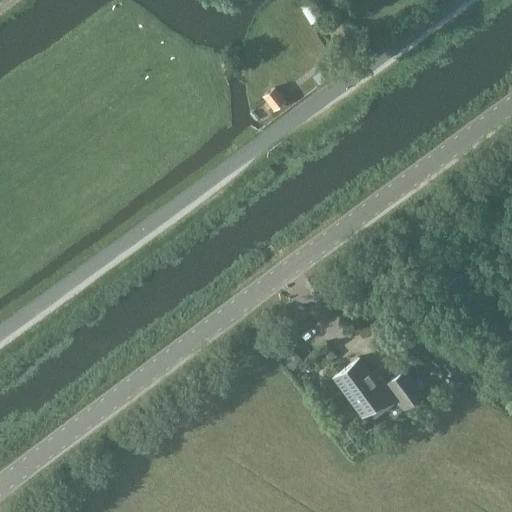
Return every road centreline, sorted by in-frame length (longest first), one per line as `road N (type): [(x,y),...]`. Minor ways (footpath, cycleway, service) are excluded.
road 1 (tertiary): [(0,484),(511,101)]
road 2 (unclassified): [(0,334),(454,0)]
